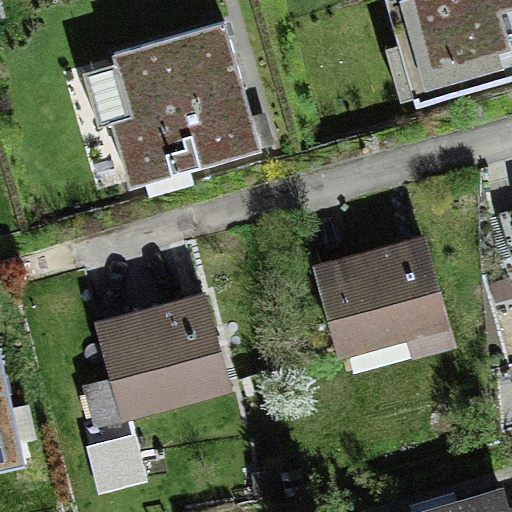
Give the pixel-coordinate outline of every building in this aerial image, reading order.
[(424,36),(440,95),(511,74),(511,0),(387,0),(399,43),(424,36)] [(111,118),(130,183),(260,147),(224,21),(113,52),(130,113),(111,118)] [(321,283),(340,351),(446,322),(422,237),(350,257),(355,274),(321,283)] [(102,343),(121,411),(227,382),(204,297),(131,316),(136,333),(102,343)] [(0,457),(16,454),(0,380),(0,457)] [(505,511),(499,489),(419,511),(505,511)]
